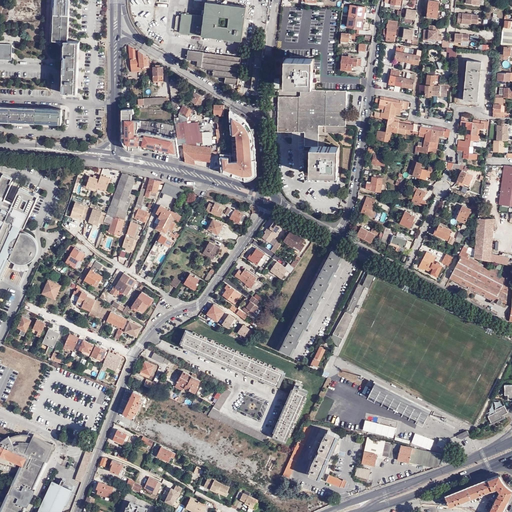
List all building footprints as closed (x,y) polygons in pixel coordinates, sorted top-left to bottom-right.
[(54,0),(54,14),(69,14),(69,1),(69,0),(54,0)] [(204,15),(193,13),(190,33),(203,34),(203,35),(241,40),(243,30),(245,17),(244,17),(246,6),(222,3),(222,0),(207,0),(206,12),(205,11),(204,15)] [(439,0),(428,0),(427,15),(438,16),(439,0)] [(350,6),(348,17),(363,19),(365,8),(350,6)] [(417,10),(407,9),(406,19),(416,20),(417,10)] [(179,31),(190,33),(193,13),(182,12),(181,15),(176,14),(174,27),(179,28),(179,31)] [(467,14),(466,13),(462,13),(462,14),(458,13),(457,21),(461,21),(461,23),(470,24),(471,22),(477,23),(478,15),(468,14),(468,15),(467,15),(467,14)] [(69,14),(54,14),(53,40),(64,40),(68,40),(68,27),(69,14)] [(361,30),(363,19),(348,17),(347,28),(361,30)] [(386,36),(394,37),(395,37),(397,20),(387,19),(387,24),(386,24),(386,28),(384,28),(383,31),(385,31),(385,34),(384,35),(386,36)] [(501,41),(500,44),(501,44),(511,44),(511,21),(505,20),(504,27),(503,27),(501,41)] [(438,31),(438,26),(429,25),(428,39),(437,40),(437,41),(441,41),(441,36),(439,36),(437,36),(438,31)] [(412,45),(418,45),(419,39),(414,38),(414,30),(405,29),(404,39),(413,40),(412,45)] [(354,40),(355,34),(349,34),(349,35),(341,34),(340,41),(348,42),(349,39),(354,40)] [(455,35),(450,35),(449,43),(454,44),(454,42),(461,42),(461,40),(468,41),(469,35),(455,34),(455,35)] [(68,40),(64,40),(63,66),(78,67),(79,54),(80,41),(68,40)] [(0,59),(11,60),(12,45),(0,44),(0,59)] [(511,47),(511,44),(501,44),(500,44),(499,53),(498,59),(506,60),(507,55),(511,55),(511,48),(511,47)] [(131,68),(140,67),(139,58),(137,58),(136,49),(129,45),(131,68)] [(449,48),(446,48),(446,52),(449,52),(449,59),(456,60),(457,49),(449,48)] [(198,50),(189,49),(187,58),(197,59),(198,50)] [(408,53),(400,52),(396,51),(394,60),(419,65),(421,51),(413,49),(412,52),(414,53),(417,53),(416,55),(414,55),(412,54),(408,53)] [(138,50),(139,58),(140,67),(148,66),(147,56),(138,50)] [(241,56),(198,50),(197,59),(196,64),(201,65),(201,67),(209,69),(208,72),(212,73),(212,75),(224,76),(223,82),(236,84),(241,56)] [(250,89),(252,90),(257,90),(262,56),(255,55),(250,89)] [(341,67),(352,68),(352,65),(360,66),(361,59),(348,58),(348,56),(342,56),(341,67)] [(311,71),(311,58),(287,57),(286,71),(285,71),(285,83),(300,84),(300,85),(300,89),(278,88),(277,108),(277,130),(291,131),(299,131),(304,131),(304,145),(311,145),(312,145),(312,159),(311,159),(310,172),(338,172),(338,160),(336,160),(337,146),(324,146),(325,132),(344,133),(344,110),(345,90),(312,89),(312,76),(313,71),(311,71)] [(475,61),(468,60),(463,100),(470,101),(478,101),(482,62),(475,61)] [(78,67),(63,66),(62,92),(77,93),(78,78),(78,67)] [(163,78),(163,66),(153,66),(154,79),(163,78)] [(394,73),(399,74),(400,71),(396,71),(396,70),(392,69),(388,83),(413,89),(415,80),(411,79),(408,78),(399,77),(394,75),(394,73)] [(498,73),(496,83),(505,84),(505,80),(506,80),(511,80),(511,72),(506,72),(506,73),(498,73)] [(426,85),(432,85),(434,85),(434,81),(439,81),(439,77),(434,77),(434,75),(427,75),(426,85)] [(434,85),(432,85),(431,95),(448,96),(448,89),(449,89),(449,86),(434,85)] [(502,95),(499,95),(499,98),(505,98),(511,98),(511,87),(505,88),(504,94),(504,95),(502,95)] [(209,100),(194,92),(190,100),(205,107),(204,109),(208,110),(209,106),(207,105),(209,100)] [(439,135),(445,136),(446,131),(446,129),(443,128),(443,127),(433,125),(433,126),(432,128),(421,126),(421,125),(414,123),(414,125),(399,122),(399,119),(394,118),(395,114),(396,107),(401,108),(402,108),(403,108),(407,108),(408,101),(381,96),(380,98),(376,98),(375,103),(379,104),(378,108),(385,110),(384,112),(381,112),(375,111),(374,116),(380,117),(381,117),(388,119),(386,131),(378,130),(376,139),(389,142),(391,131),(405,134),(406,129),(413,130),(413,133),(419,134),(419,136),(425,137),(424,143),(419,142),(418,146),(416,145),(415,154),(419,154),(419,152),(428,153),(428,151),(428,150),(431,150),(431,147),(437,148),(438,143),(435,142),(436,134),(439,135)] [(505,105),(505,98),(499,98),(495,97),(494,105),(493,117),(505,118),(505,112),(501,112),(501,105),(505,105)] [(224,105),(213,104),(213,113),(219,113),(219,115),(223,115),(224,105)] [(178,145),(183,144),(183,143),(201,146),(202,132),(200,132),(199,128),(198,121),(192,122),(189,123),(188,119),(190,116),(192,110),(183,105),(180,112),(180,117),(174,118),(175,123),(175,124),(178,145)] [(0,106),(0,120),(10,121),(10,107),(0,106)] [(36,108),(10,107),(10,121),(22,122),(35,122),(36,108)] [(62,109),(36,108),(35,122),(48,123),(61,124),(62,109)] [(135,108),(124,109),(124,137),(125,140),(125,141),(126,143),(127,145),(128,147),(130,148),(131,149),(131,147),(136,147),(146,147),(146,148),(179,155),(178,145),(177,138),(149,131),(140,131),(140,128),(141,128),(140,121),(137,120),(136,119),(134,119),(134,113),(136,113),(135,108)] [(458,139),(457,150),(465,151),(464,158),(477,159),(478,154),(474,153),(474,146),(473,146),(471,146),(471,140),(474,140),(479,141),(480,135),(479,135),(476,135),(477,128),(480,128),(484,128),(485,121),(474,119),(474,121),(467,121),(465,121),(465,118),(461,118),(460,125),(467,126),(465,140),(458,139)] [(235,135),(231,135),(233,156),(247,158),(252,159),(253,159),(252,144),(246,144),(244,144),(243,126),(243,123),(236,119),(234,119),(235,135)] [(217,129),(216,129),(216,132),(219,132),(219,129),(225,128),(225,122),(217,122),(217,129)] [(507,141),(509,125),(498,125),(497,140),(494,140),(493,151),(504,152),(504,147),(504,141),(507,141)] [(212,134),(212,133),(211,132),(203,132),(203,144),(212,144),(212,134)] [(210,161),(212,147),(201,146),(183,143),(183,144),(183,149),(185,162),(200,167),(199,159),(210,161)] [(373,158),(372,163),(385,165),(386,156),(377,154),(378,148),(369,147),(368,152),(371,152),(370,157),(373,158)] [(234,157),(220,155),(221,163),(222,174),(243,181),(245,181),(247,181),(249,180),(247,159),(234,157)] [(422,162),(417,161),(414,170),(411,169),(409,174),(429,180),(432,171),(433,168),(433,167),(429,166),(428,169),(420,167),(422,162)] [(469,166),(464,165),(463,164),(458,163),(454,163),(452,168),(457,171),(458,170),(461,171),(456,182),(463,185),(464,183),(469,185),(473,175),(466,171),(469,166)] [(499,204),(500,204),(511,205),(511,166),(504,165),(499,198),(499,204)] [(441,178),(446,180),(451,169),(448,168),(445,171),(441,178)] [(105,222),(111,223),(109,232),(120,235),(126,213),(124,212),(127,203),(135,178),(122,173),(113,198),(110,207),(108,213),(105,222)] [(10,183),(11,181),(12,178),(3,174),(0,180),(0,274),(1,275),(6,263),(5,263),(7,259),(8,255),(11,256),(10,260),(11,261),(14,263),(18,265),(20,265),(24,266),(26,265),(29,264),(33,262),(36,259),(38,256),(39,252),(39,249),(39,247),(38,245),(37,241),(34,237),(30,234),(26,233),(24,232),(21,232),(20,236),(17,235),(21,227),(22,227),(35,197),(19,190),(13,204),(5,200),(12,184),(10,183)] [(97,188),(101,177),(95,174),(94,177),(87,174),(85,180),(89,181),(87,185),(97,188)] [(102,174),(101,177),(97,188),(106,192),(111,178),(102,174)] [(380,192),(382,178),(372,176),(371,182),(367,181),(367,183),(366,183),(365,189),(370,190),(376,192),(380,192)] [(150,178),(148,186),(158,189),(160,181),(150,178)] [(178,200),(183,190),(166,182),(162,190),(161,192),(178,200)] [(156,196),(158,189),(148,186),(146,196),(150,197),(150,195),(156,196)] [(425,188),(420,186),(418,188),(415,186),(412,191),(415,193),(411,201),(423,207),(426,201),(422,199),(426,192),(424,191),(425,188)] [(20,188),(19,190),(35,197),(35,196),(36,195),(36,194),(33,193),(20,188)] [(142,188),(141,190),(137,204),(141,205),(145,191),(146,189),(142,188)] [(38,198),(35,197),(22,227),(25,228),(38,198)] [(372,209),(375,200),(366,197),(361,212),(374,217),(376,213),(371,211),(372,209)] [(76,216),(86,219),(87,218),(90,209),(85,208),(86,207),(81,205),(82,204),(76,202),(72,213),(77,215),(76,216)] [(206,210),(211,213),(212,211),(220,215),(223,209),(219,207),(220,205),(215,202),(214,204),(209,202),(206,210)] [(141,210),(142,205),(141,205),(137,204),(135,208),(133,215),(132,217),(144,222),(148,213),(141,210)] [(156,228),(161,231),(172,211),(160,205),(156,212),(160,214),(158,217),(161,219),(156,228)] [(465,222),(471,209),(463,205),(456,218),(465,222)] [(91,206),(90,209),(87,218),(90,219),(89,222),(98,225),(99,222),(103,212),(103,211),(91,206)] [(235,210),(234,211),(231,217),(230,219),(238,223),(240,220),(243,214),(235,210)] [(181,216),(172,211),(161,231),(165,233),(169,235),(171,233),(167,231),(173,219),(178,222),(181,216)] [(400,223),(410,227),(415,216),(410,214),(410,213),(405,211),(400,223)] [(103,212),(99,222),(104,224),(105,222),(108,213),(103,212)] [(223,225),(213,219),(208,229),(218,234),(223,225)] [(475,257),(490,261),(504,264),(508,264),(510,256),(490,252),(493,219),(477,219),(475,257)] [(134,237),(138,224),(133,223),(131,222),(127,234),(134,237)] [(448,239),(453,230),(439,224),(438,227),(437,227),(434,233),(448,239)] [(279,233),(277,232),(278,230),(274,228),(273,230),(268,227),(265,232),(266,232),(262,237),(269,243),(273,237),(275,234),(277,236),(279,233)] [(377,235),(379,231),(373,227),(370,231),(361,227),(357,235),(371,242),(375,234),(377,235)] [(393,229),(386,227),(384,232),(384,233),(382,238),(388,240),(390,233),(392,234),(393,229)] [(466,231),(460,228),(456,237),(457,238),(461,240),(466,231)] [(305,238),(292,229),(283,240),(293,247),(294,245),(301,249),(305,243),(303,242),(305,238)] [(165,233),(161,231),(160,233),(162,234),(159,240),(157,239),(155,243),(152,249),(156,251),(159,244),(162,246),(163,244),(165,245),(166,244),(170,246),(173,240),(164,235),(165,233)] [(96,248),(100,250),(105,239),(103,239),(105,235),(101,234),(96,248)] [(408,240),(393,234),(391,241),(401,245),(400,247),(404,248),(408,240)] [(136,240),(126,237),(122,247),(125,248),(125,250),(131,252),(131,249),(133,250),(136,240)] [(270,250),(274,253),(280,245),(282,242),(278,239),(270,250)] [(401,245),(391,241),(390,241),(388,246),(396,249),(395,250),(399,251),(400,251),(403,252),(404,248),(400,247),(401,245)] [(209,243),(203,252),(209,256),(210,255),(214,257),(219,249),(209,243)] [(459,255),(461,255),(478,264),(479,262),(473,259),(467,256),(468,254),(466,252),(468,248),(463,246),(459,255)] [(79,260),(80,261),(85,253),(75,247),(66,262),(76,267),(79,260)] [(260,266),(268,256),(257,248),(254,253),(252,252),(248,258),(260,266)] [(286,339),(280,349),(290,354),(294,346),(296,347),(300,340),(298,338),(304,327),(306,328),(310,320),(308,320),(314,308),(316,309),(320,302),(318,300),(324,289),(326,290),(330,283),(328,281),(334,270),(336,271),(340,264),(338,263),(342,255),(332,250),(327,260),(326,259),(324,262),(325,263),(317,279),(316,279),(314,282),(315,282),(307,298),(306,298),(304,301),(305,301),(297,317),(296,316),(294,320),(295,320),(287,336),(286,335),(284,338),(286,339)] [(436,257),(426,251),(419,266),(424,269),(424,268),(432,272),(434,266),(431,265),(436,257)] [(212,261),(214,257),(210,255),(209,256),(203,252),(202,254),(212,261)] [(448,265),(453,257),(446,254),(442,262),(448,265)] [(295,268),(302,258),(297,255),(291,265),(295,268)] [(490,270),(478,264),(461,255),(449,278),(492,300),(490,302),(493,303),(494,301),(497,302),(499,299),(504,301),(502,305),(504,306),(506,302),(509,280),(499,274),(501,271),(491,266),(490,270)] [(0,283),(10,261),(7,259),(5,263),(6,263),(1,275),(0,274),(0,283)] [(101,269),(103,265),(96,260),(85,280),(97,287),(103,276),(92,270),(95,266),(101,269)] [(285,268),(291,273),(295,268),(291,265),(289,263),(285,268)] [(239,269),(235,276),(246,283),(246,284),(251,288),(255,282),(254,281),(256,278),(244,270),(243,272),(239,269)] [(362,285),(358,283),(346,309),(340,319),(337,325),(330,338),(338,346),(353,315),(351,314),(364,286),(368,288),(375,273),(369,270),(362,285)] [(127,295),(136,280),(124,272),(115,287),(114,286),(110,291),(115,295),(117,293),(117,294),(120,290),(127,295)] [(199,279),(190,273),(184,283),(195,289),(198,284),(196,283),(199,279)] [(181,280),(175,276),(171,284),(176,288),(181,280)] [(61,285),(49,279),(43,293),(55,298),(61,285)] [(235,303),(242,294),(227,284),(225,288),(227,289),(223,294),(235,303)] [(83,305),(92,309),(96,300),(87,296),(88,294),(82,291),(82,290),(76,287),(75,290),(74,290),(73,293),(80,296),(77,301),(76,304),(82,306),(83,305)] [(139,309),(143,311),(148,303),(150,304),(154,298),(143,291),(133,305),(139,309)] [(71,298),(77,301),(80,296),(73,293),(71,298)] [(433,295),(429,293),(426,299),(465,318),(468,312),(433,295)] [(104,303),(96,300),(92,309),(91,311),(96,314),(106,318),(110,309),(112,309),(113,307),(111,306),(110,308),(103,305),(104,303)] [(124,311),(126,308),(116,301),(113,305),(124,311)] [(221,317),(224,311),(213,304),(207,312),(211,315),(211,316),(217,321),(221,317)] [(119,339),(128,318),(112,310),(107,320),(114,323),(122,326),(121,329),(119,328),(115,337),(119,339)] [(240,310),(238,314),(245,320),(248,316),(240,310)] [(229,313),(221,323),(228,328),(235,318),(229,313)] [(22,328),(21,331),(20,333),(24,335),(31,320),(23,316),(18,326),(21,328),(22,328)] [(46,323),(37,319),(33,329),(38,332),(37,334),(40,336),(46,323)] [(142,326),(130,321),(125,330),(137,336),(142,326)] [(241,323),(238,333),(246,336),(249,327),(241,323)] [(54,345),(60,332),(50,327),(44,340),(54,345)] [(283,374),(186,331),(180,345),(189,349),(205,356),(221,363),(237,370),(253,376),(269,384),(277,387),(283,374)] [(73,350),(79,337),(70,333),(70,334),(67,340),(64,346),(73,350)] [(94,344),(84,340),(80,347),(85,349),(84,353),(89,355),(94,344)] [(106,350),(97,346),(92,355),(97,357),(98,356),(103,358),(104,356),(106,351),(106,350)] [(317,367),(324,350),(319,348),(314,359),(313,359),(311,364),(317,367)] [(170,362),(172,359),(155,350),(151,357),(163,363),(164,362),(169,364),(170,362)] [(122,357),(109,351),(105,360),(106,361),(105,364),(106,364),(107,366),(117,370),(122,357)] [(150,374),(155,365),(145,361),(140,373),(149,377),(150,374)] [(194,393),(201,380),(183,371),(175,385),(183,390),(184,387),(194,393)] [(431,410),(375,381),(368,399),(424,427),(431,410)] [(153,383),(151,388),(157,391),(160,386),(153,383)] [(208,415),(264,441),(267,435),(219,413),(231,391),(225,388),(221,393),(217,391),(211,401),(215,403),(208,415)] [(287,441),(307,395),(293,389),(290,396),(283,411),(277,424),(273,435),(287,441)] [(134,414),(136,415),(143,399),(141,398),(143,394),(134,391),(124,413),(133,418),(134,414)] [(335,409),(331,407),(335,399),(325,395),(314,419),(324,423),(325,420),(330,422),(335,409)] [(496,412),(488,416),(491,423),(503,417),(501,415),(508,412),(504,405),(495,410),(496,412)] [(365,419),(362,430),(393,437),(396,427),(365,419)] [(312,428),(305,425),(283,475),(282,476),(289,479),(312,428)] [(123,443),(127,434),(118,429),(114,439),(123,443)] [(332,451),(339,434),(328,429),(324,438),(322,438),(320,443),(317,441),(310,458),(313,459),(311,464),(312,465),(308,473),(320,478),(325,467),(332,451)] [(460,439),(461,439),(469,435),(467,430),(466,431),(457,435),(457,436),(457,437),(458,437),(458,438),(459,438),(460,439)] [(415,432),(411,442),(430,450),(434,440),(415,432)] [(0,461),(3,463),(10,464),(16,464),(18,461),(24,463),(0,511),(22,511),(26,504),(29,505),(36,490),(33,488),(54,445),(48,443),(35,434),(33,437),(29,434),(26,434),(23,434),(19,435),(15,435),(9,438),(5,441),(0,445),(0,444),(0,461)] [(151,445),(153,440),(144,436),(141,441),(151,445)] [(444,448),(447,440),(439,437),(436,445),(444,448)] [(434,452),(385,441),(381,455),(412,463),(435,468),(439,466),(442,454),(434,452)] [(171,462),(176,452),(161,445),(157,455),(171,462)] [(82,481),(93,452),(87,449),(76,477),(77,477),(76,479),(82,481)] [(365,451),(362,462),(375,465),(378,454),(365,451)] [(120,452),(118,457),(129,462),(131,457),(120,452)] [(105,466),(108,458),(102,456),(100,465),(105,466)] [(122,469),(124,464),(112,460),(111,465),(112,466),(110,471),(119,474),(121,469),(122,469)] [(357,466),(354,476),(368,479),(371,470),(357,466)] [(338,487),(339,487),(340,486),(343,488),(346,481),(342,480),(342,481),(341,480),(328,475),(325,482),(338,487)] [(448,495),(445,496),(450,506),(457,504),(458,505),(461,504),(460,502),(481,494),(482,495),(485,494),(485,493),(497,488),(501,491),(490,511),(501,511),(505,505),(506,503),(509,498),(511,492),(511,490),(511,488),(509,487),(507,486),(505,484),(504,483),(503,481),(501,479),(500,478),(499,476),(499,475),(448,495)] [(152,492),(158,482),(149,477),(144,487),(152,492)] [(221,490),(228,494),(231,487),(210,477),(205,486),(219,493),(221,490)] [(126,486),(131,488),(134,482),(135,481),(130,479),(126,486)] [(62,480),(60,485),(52,482),(41,511),(63,511),(72,489),(63,486),(65,481),(62,480)] [(112,487),(100,481),(97,487),(99,488),(97,492),(109,497),(110,494),(113,495),(116,489),(119,490),(122,485),(114,482),(112,487)] [(141,485),(134,482),(131,488),(138,492),(141,485)] [(161,484),(158,482),(152,492),(152,493),(156,495),(161,484)] [(165,501),(173,505),(177,496),(178,497),(183,488),(176,485),(174,489),(172,488),(165,501)] [(250,505),(256,508),(260,500),(244,492),(241,499),(246,501),(245,503),(250,505)] [(203,511),(207,506),(195,501),(196,499),(191,497),(186,507),(194,511),(203,511)] [(145,511),(147,508),(131,502),(128,507),(126,511),(145,511)]
